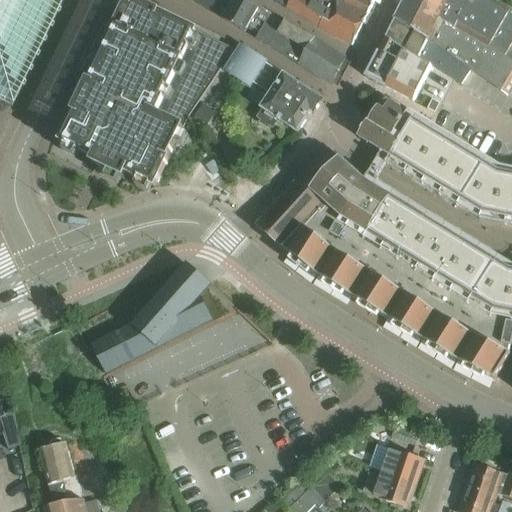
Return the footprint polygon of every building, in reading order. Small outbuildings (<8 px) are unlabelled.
[(0,0),(0,100),(21,110),(72,0),(0,0)] [(332,88),(332,86),(346,60),(314,39),(314,40),(302,33),(246,0),(235,0),(223,21),(245,34),(249,27),(260,34),(257,41),(300,67),(332,88)] [(373,6),(374,6),(363,0),(292,0),(287,10),(336,40),(337,39),(352,47),(373,6)] [(398,16),(395,21),(449,57),(509,98),(511,92),(511,67),(503,62),(505,59),(511,63),(511,13),(490,0),(415,0),(414,3),(410,5),(403,18),(398,16)] [(184,130),(188,120),(234,51),(197,33),(196,33),(163,17),(160,15),(131,1),(131,2),(129,5),(123,17),(116,32),(117,32),(116,33),(110,45),(102,61),(97,73),(91,86),(90,86),(89,89),(83,101),(76,116),(64,141),(62,145),(68,147),(79,153),(97,161),(94,167),(96,167),(97,168),(101,170),(122,180),(124,181),(125,182),(128,176),(140,182),(152,188),(156,189),(169,161),(170,161),(177,146),(183,135),(185,131),(184,130)] [(395,21),(386,40),(415,59),(415,58),(432,68),(461,87),(471,73),(448,57),(449,57),(395,21)] [(414,104),(432,68),(415,58),(415,59),(386,40),(379,54),(379,55),(378,56),(379,56),(373,66),(372,67),(373,67),(367,77),(367,78),(366,79),(388,90),(410,102),(414,104)] [(284,77),(242,49),(226,72),(251,89),(253,86),(271,98),(262,111),(264,112),(259,119),(273,129),(278,121),(298,135),(311,114),(314,116),(323,102),(284,77)] [(377,161),(387,167),(388,165),(480,221),(511,227),(511,176),(498,173),(406,117),(409,114),(384,99),(359,140),(382,153),(377,161)] [(435,115),(440,105),(433,101),(428,111),(435,115)] [(495,314),(511,317),(511,265),(378,183),(378,181),(369,175),(364,182),(327,149),(256,228),(282,251),(323,204),(341,220),(495,314)] [(495,382),(511,356),(510,356),(511,349),(511,325),(511,324),(511,317),(495,314),(341,220),(323,204),(282,251),(284,253),(285,252),(293,258),(290,262),(308,276),(311,272),(318,278),(326,283),(323,287),(343,299),(345,295),(361,304),(358,308),(378,320),(380,316),(395,325),(393,329),(412,341),(415,337),(430,347),(428,351),(447,363),(450,359),(458,363),(465,367),(463,372),(484,382),(486,378),(495,382)] [(142,320),(91,346),(106,376),(214,322),(213,320),(211,321),(197,294),(199,293),(198,292),(189,296),(172,281),(140,318),(142,320)] [(74,366),(35,380),(73,485),(146,460),(129,410),(92,422),(74,366)] [(392,439),(415,448),(419,437),(395,428),(392,439)] [(476,448),(473,456),(481,458),(483,451),(476,448)] [(389,471),(387,476),(417,487),(421,475),(418,474),(422,461),(391,450),(384,469),(389,471)] [(473,480),(469,492),(496,501),(497,496),(511,500),(511,474),(510,474),(509,479),(480,469),(476,481),(473,480)] [(417,487),(387,476),(385,482),(365,475),(359,492),(374,499),(405,510),(410,497),(412,498),(417,487)] [(328,477),(314,491),(326,504),(340,490),(328,477)] [(314,491),(293,511),(311,511),(316,507),(320,510),(326,504),(314,491)] [(496,501),(469,492),(465,504),(468,505),(465,511),(497,511),(499,508),(494,507),(496,501)]
